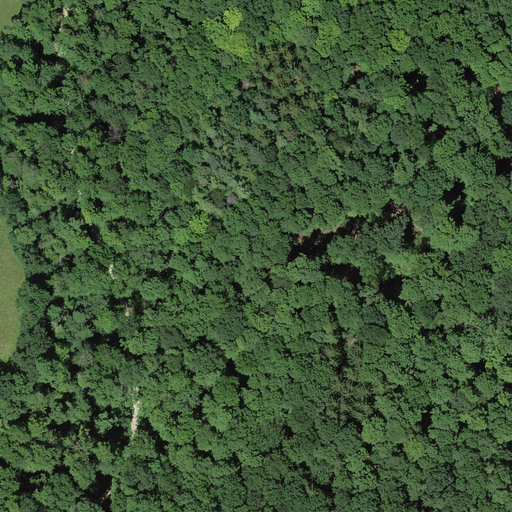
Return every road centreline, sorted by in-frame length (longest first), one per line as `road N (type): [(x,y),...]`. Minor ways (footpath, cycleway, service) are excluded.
road 1 (track): [(91,511),(131,448),(136,380),(115,269),(69,181),(60,0)]
road 2 (track): [(307,511),(392,440),(511,186)]
